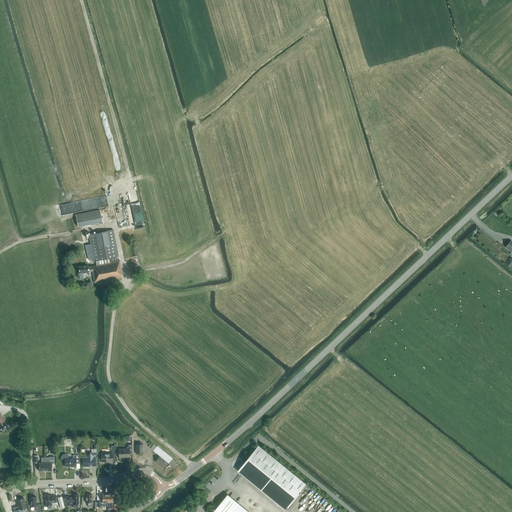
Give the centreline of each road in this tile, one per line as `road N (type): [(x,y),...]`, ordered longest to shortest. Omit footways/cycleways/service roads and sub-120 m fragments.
road 1 (secondary): [(214,453),(511,177)]
road 2 (unclassified): [(193,468),(126,405),(109,367),(118,298),(141,280)]
road 3 (unclassified): [(214,453),(226,466),(259,438),(352,511)]
road 4 (residential): [(142,470),(106,482),(2,491)]
